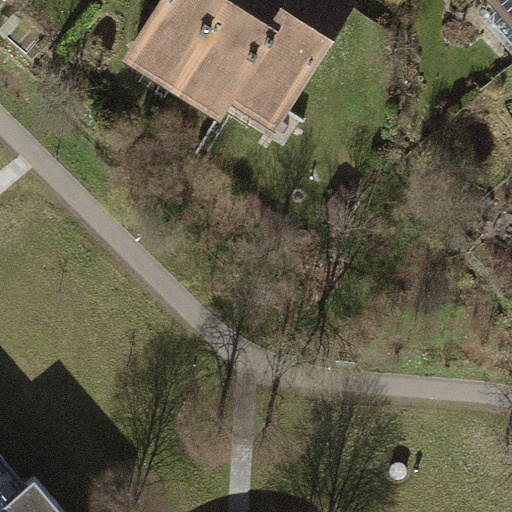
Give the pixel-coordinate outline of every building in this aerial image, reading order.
[(225,0),(159,0),(130,47),(178,77),(225,0)] [(225,0),(178,77),(224,105),(236,86),(289,0),(225,0)] [(289,0),(236,86),(282,114),(350,3),(346,0),(289,0)] [(511,0),(484,0),(511,35),(511,0)] [(42,511),(0,462),(0,511),(42,511)]
